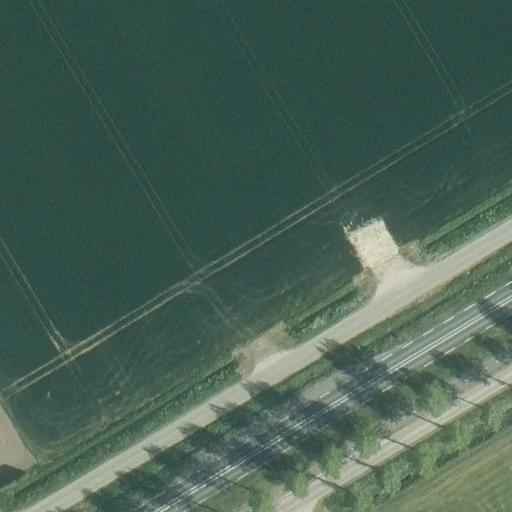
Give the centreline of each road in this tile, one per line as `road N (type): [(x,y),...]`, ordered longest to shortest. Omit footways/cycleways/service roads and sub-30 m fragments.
road 1 (unclassified): [(38,511),(511,229)]
road 2 (primary): [(158,511),(511,297)]
road 3 (unclassified): [(282,511),(511,373)]
